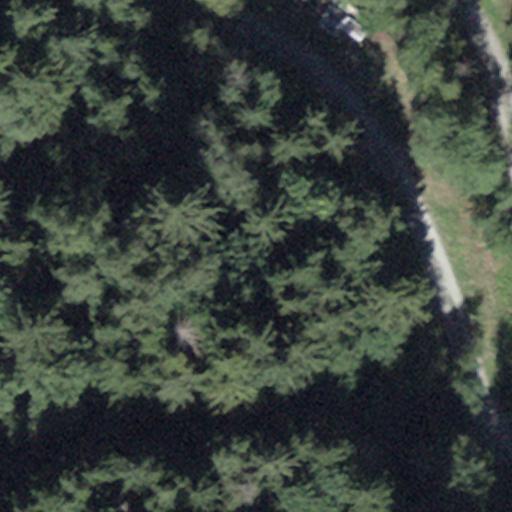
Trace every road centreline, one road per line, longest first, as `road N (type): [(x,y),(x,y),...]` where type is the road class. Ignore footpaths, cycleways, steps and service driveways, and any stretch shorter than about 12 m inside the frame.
road 1 (track): [(155,0),(271,37),(314,67),(384,148),(412,195),(460,317),(472,407),(511,447)]
road 2 (track): [(511,130),(454,0)]
